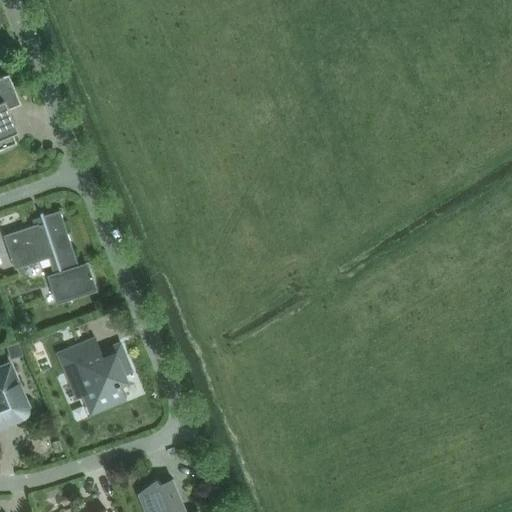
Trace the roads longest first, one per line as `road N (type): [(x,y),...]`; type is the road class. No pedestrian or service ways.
road 1 (residential): [(79,174),(190,431),(65,477),(0,489)]
road 2 (residential): [(6,0),(79,174)]
